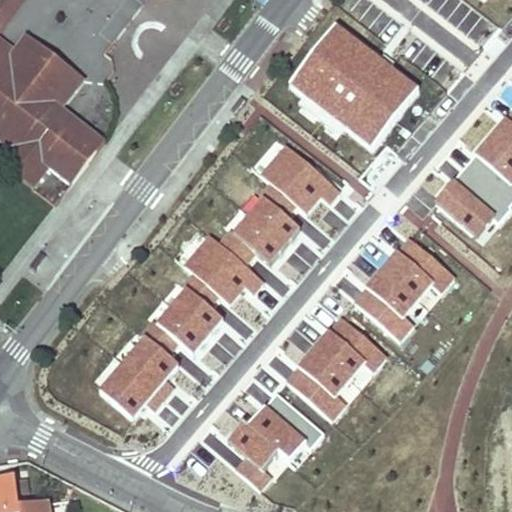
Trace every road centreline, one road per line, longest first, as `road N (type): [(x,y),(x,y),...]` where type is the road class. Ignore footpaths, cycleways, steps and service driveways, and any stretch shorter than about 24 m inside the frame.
road 1 (residential): [(511,52),(163,457),(136,468),(127,484)]
road 2 (residential): [(0,377),(280,0)]
road 3 (residential): [(0,411),(127,484)]
